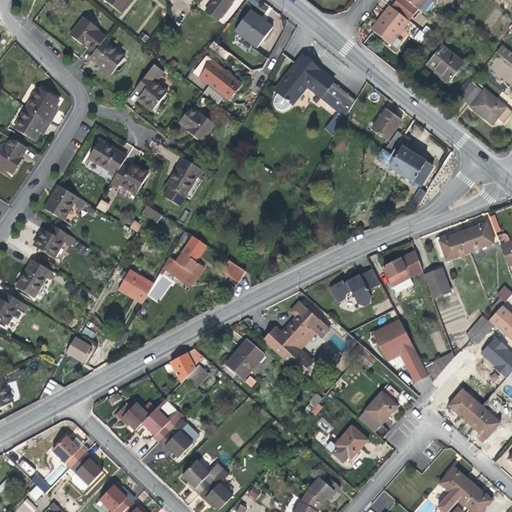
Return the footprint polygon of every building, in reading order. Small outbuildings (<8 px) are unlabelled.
[(131,0),(104,0),(121,13),(131,0)] [(214,0),(205,11),(217,21),(233,0),(214,0)] [(396,0),(391,7),(409,21),(418,9),(419,10),(420,9),(426,0),(396,0)] [(434,0),(426,0),(420,9),(424,12),(428,11),(435,3),(434,0)] [(409,22),(409,21),(391,7),(389,6),(380,17),(371,29),(391,45),(392,44),(397,37),(409,22)] [(261,18),(250,10),(235,30),(257,48),(273,27),(261,18)] [(84,46),(85,44),(97,30),(98,28),(84,17),(70,35),(78,41),(84,46)] [(97,30),(85,44),(94,51),(105,37),(97,30)] [(420,32),(415,39),(420,44),(426,37),(420,32)] [(112,42),(105,37),(94,51),(90,57),(99,65),(111,74),(125,57),(110,45),(112,42)] [(403,41),(397,37),(392,44),(397,48),(403,41)] [(213,42),(210,47),(225,59),(229,54),(213,42)] [(496,52),(511,65),(511,53),(502,45),(496,52)] [(437,73),(449,82),(464,63),(443,46),(428,66),(437,73)] [(345,117),(354,99),(333,82),(334,81),(332,79),(332,78),(330,76),(328,77),(326,75),(326,73),(325,72),(324,71),(322,72),(318,68),(317,66),(307,58),(306,59),(303,56),(275,90),(279,93),(275,97),(273,103),(276,109),(283,111),(290,108),(292,104),(307,86),(321,97),(320,98),(345,117)] [(210,85),(203,93),(218,105),(225,97),(229,100),(242,84),(232,76),(208,57),(195,74),(210,85)] [(154,65),(137,88),(140,90),(143,92),(138,99),(153,111),(168,92),(156,83),(164,73),(154,65)] [(472,82),(459,97),(464,101),(477,86),(472,82)] [(484,91),(485,90),(486,89),(479,83),(477,86),(484,91)] [(498,118),(506,107),(485,90),(484,91),(477,86),(464,101),(493,124),(498,118)] [(35,141),(40,132),(39,131),(41,127),(46,130),(50,122),(54,115),(50,112),(53,108),(54,109),(59,99),(39,87),(14,129),(35,141)] [(190,107),(179,121),(189,129),(187,131),(190,134),(201,142),(213,127),(199,116),(200,115),(190,107)] [(511,111),(507,107),(506,107),(498,118),(504,123),(511,113),(511,111)] [(401,121),(392,115),(386,110),(373,128),(388,140),(401,121)] [(337,113),(325,129),(334,135),(346,119),(337,113)] [(410,139),(404,134),(403,136),(397,131),(385,151),(384,149),(380,155),(380,157),(380,160),(390,166),(390,167),(413,182),(414,182),(421,187),(434,167),(426,162),(427,161),(417,155),(405,147),(410,139)] [(23,154),(27,148),(11,138),(8,145),(6,144),(0,153),(0,165),(14,174),(23,159),(21,158),(23,154)] [(114,177),(120,167),(126,157),(113,149),(100,141),(89,158),(109,170),(107,173),(114,177)] [(169,187),(185,197),(197,177),(200,178),(204,171),(183,159),(175,173),(167,186),(169,187)] [(120,167),(114,177),(110,184),(118,189),(120,184),(136,194),(148,174),(139,168),(132,164),(127,172),(120,167)] [(86,202),(59,185),(52,198),(45,209),(63,220),(73,203),(82,209),(86,202)] [(185,197),(169,187),(164,197),(180,206),(185,197)] [(418,207),(427,193),(420,189),(411,203),(418,207)] [(101,201),(96,208),(104,213),(108,205),(101,201)] [(147,216),(152,208),(147,205),(142,213),(147,216)] [(162,216),(152,208),(147,216),(157,223),(162,216)] [(493,213),(489,215),(496,234),(500,232),(493,213)] [(166,239),(176,225),(164,217),(154,231),(166,239)] [(130,219),(126,226),(137,233),(141,226),(130,219)] [(475,227),(463,232),(471,253),(495,244),(487,223),(475,227)] [(55,227),(51,234),(64,241),(71,245),(75,239),(55,227)] [(511,227),(500,232),(496,234),(501,245),(511,241),(511,227)] [(64,241),(51,234),(44,230),(40,236),(34,246),(54,258),(64,241)] [(471,253),(463,232),(451,236),(439,241),(447,262),(471,253)] [(175,262),(169,258),(163,268),(166,270),(177,277),(178,275),(193,285),(204,268),(196,261),(198,259),(206,245),(193,236),(175,262)] [(511,241),(501,245),(508,267),(511,265),(511,241)] [(423,271),(416,252),(401,259),(410,278),(423,271)] [(410,278),(401,259),(392,264),(383,268),(393,286),(410,278)] [(49,279),(53,272),(33,260),(25,272),(16,288),(34,298),(46,278),(49,279)] [(245,272),(229,261),(222,271),(239,283),(245,272)] [(380,284),(372,268),(356,276),(344,283),(342,280),(329,287),(338,303),(345,299),(346,292),(350,289),(357,301),(363,304),(368,300),(371,294),(368,290),(380,284)] [(424,275),(433,299),(451,292),(443,268),(424,275)] [(142,303),(153,285),(130,271),(128,274),(124,281),(119,289),(137,300),(142,303)] [(119,278),(124,281),(128,274),(123,271),(119,278)] [(410,278),(393,286),(396,294),(414,285),(410,278)] [(491,308),(494,315),(502,306),(511,295),(511,293),(505,287),(497,295),(501,298),(491,308)] [(0,321),(7,325),(17,309),(25,314),(29,307),(7,294),(3,301),(0,298),(0,321)] [(276,328),(264,341),(282,357),(302,374),(313,361),(300,349),(296,346),(303,338),(307,341),(315,332),(322,338),(330,328),(321,319),(320,321),(299,302),(293,308),(300,314),(297,316),(282,333),(276,328)] [(494,325),(511,341),(511,315),(502,306),(494,315),(489,320),(494,325)] [(294,314),(297,316),(300,314),(293,308),(291,311),(294,314)] [(466,334),(472,339),(489,320),(483,315),(466,334)] [(373,334),(380,346),(396,337),(394,334),(397,333),(394,329),(402,325),(400,320),(373,334)] [(489,320),(472,339),(478,344),(494,325),(489,320)] [(419,357),(402,325),(394,329),(397,333),(394,334),(396,337),(380,346),(388,361),(396,356),(403,353),(408,363),(419,357)] [(84,327),(82,332),(93,338),(95,332),(84,327)] [(92,346),(75,337),(66,354),(84,364),(88,357),(91,352),(89,351),(92,346)] [(506,377),(511,372),(511,370),(511,353),(506,349),(508,347),(496,337),(482,353),(490,361),(496,366),(494,367),(506,377)] [(296,346),(300,349),(307,341),(303,338),(296,346)] [(238,352),(248,341),(247,339),(240,347),(237,351),(238,352)] [(265,355),(248,341),(238,352),(227,365),(243,379),(265,355)] [(366,349),(360,344),(349,358),(354,362),(365,351),(366,349)] [(206,358),(195,349),(184,354),(170,362),(182,383),(186,378),(199,364),(206,358)] [(365,351),(354,362),(364,371),(375,359),(365,351)] [(428,375),(432,383),(454,358),(452,352),(424,367),(428,375)] [(419,357),(408,363),(405,364),(415,382),(428,375),(424,367),(419,357)] [(199,364),(186,378),(196,387),(209,374),(199,364)] [(252,387),(257,381),(249,375),(244,382),(252,387)] [(43,392),(49,396),(64,388),(50,380),(43,392)] [(0,408),(13,402),(4,386),(3,383),(0,384),(0,408)] [(458,414),(467,422),(481,406),(462,389),(448,406),(458,414)] [(382,391),(365,410),(382,425),(390,416),(399,406),(382,391)] [(315,407),(323,398),(317,394),(310,402),(311,402),(315,407)] [(178,412),(165,400),(155,410),(149,416),(142,423),(151,432),(155,435),(154,437),(159,442),(181,419),(184,417),(178,412)] [(149,416),(155,410),(148,402),(143,409),(149,416)] [(310,413),(315,407),(311,402),(306,408),(310,413)] [(129,424),(135,431),(142,423),(149,416),(143,409),(137,403),(132,409),(127,403),(116,415),(121,420),(123,418),(129,424)] [(481,406),(467,422),(476,430),(486,439),(500,422),(481,406)] [(302,414),(306,418),(310,413),(306,408),(302,414)] [(375,433),(382,425),(365,410),(358,417),(375,433)] [(328,434),(334,427),(321,417),(316,424),(328,434)] [(181,419),(159,442),(163,447),(165,445),(173,453),(178,458),(197,439),(185,426),(187,424),(181,419)] [(199,436),(187,424),(185,426),(197,439),(199,436)] [(337,447),(332,453),(344,463),(349,457),(351,459),(361,449),(368,440),(352,425),(335,445),(337,447)] [(85,454),(72,442),(67,436),(53,451),(71,468),(85,454)] [(87,452),(89,449),(83,444),(77,437),(72,442),(85,454),(87,452)] [(326,447),(332,453),(337,447),(335,445),(331,441),(326,447)] [(165,445),(163,447),(167,450),(171,454),(173,453),(165,445)] [(95,460),(87,452),(85,454),(71,468),(76,473),(89,486),(103,471),(97,466),(99,464),(95,460)] [(22,458),(17,464),(30,476),(35,471),(22,458)] [(188,482),(195,488),(210,473),(197,461),(182,476),(188,482)] [(210,473),(195,488),(193,490),(199,495),(223,469),(218,464),(210,473)] [(458,500),(473,484),(464,475),(454,467),(439,484),(451,493),(458,500)] [(76,473),(71,468),(67,472),(72,477),(76,473)] [(204,500),(205,498),(220,483),(228,474),(223,469),(199,495),(204,500)] [(31,479),(46,493),(51,488),(36,473),(31,479)] [(85,489),(89,486),(76,473),(72,477),(72,482),(81,489),(85,489)] [(8,477),(0,485),(0,493),(12,481),(8,477)] [(307,491),(322,505),(327,499),(334,491),(336,493),(340,487),(329,477),(325,483),(319,477),(307,491)] [(195,488),(188,482),(186,483),(189,486),(193,490),(195,488)] [(220,483),(205,498),(213,505),(218,511),(233,496),(220,483)] [(482,492),(473,484),(458,500),(469,509),(472,511),(481,511),(491,500),(482,492)] [(112,511),(122,511),(133,501),(128,496),(130,495),(122,487),(119,490),(114,486),(100,500),(112,511)] [(255,500),(261,491),(253,486),(247,494),(255,500)] [(317,511),(322,505),(307,491),(294,511),(317,511)] [(334,491),(327,499),(329,501),(333,496),(336,493),(334,491)] [(443,511),(447,511),(458,500),(451,493),(438,507),(443,511)] [(211,507),(213,505),(205,498),(204,500),(207,503),(211,507)] [(24,499),(16,511),(33,511),(37,505),(24,499)] [(132,511),(137,508),(138,506),(133,501),(122,511),(132,511)] [(54,511),(56,511),(60,509),(53,502),(49,507),(54,511)]
